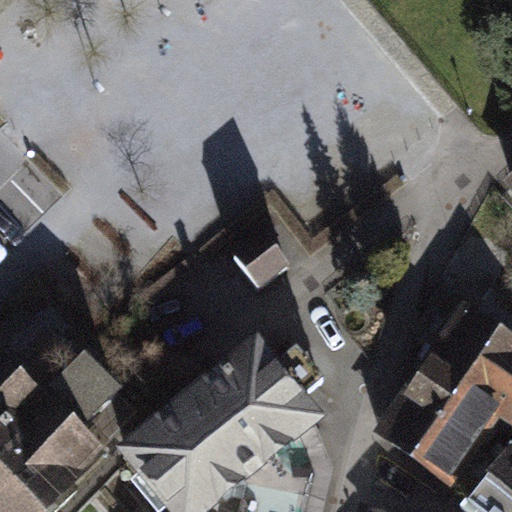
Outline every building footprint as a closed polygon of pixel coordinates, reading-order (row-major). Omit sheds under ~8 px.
[(94,233),(58,272),(104,314),(140,274),(94,233)] [(96,347),(53,306),(0,355),(0,511),(51,511),(114,451),(107,444),(139,413),(119,394),(127,387),(91,352),(96,347)] [(490,511),(511,485),(511,351),(477,324),(377,449),(456,511),(490,511)] [(136,476),(166,511),(240,511),(252,502),(264,511),(263,511),(331,511),(346,451),(268,362),(136,476)] [(511,511),(511,495),(497,511),(511,511)]
